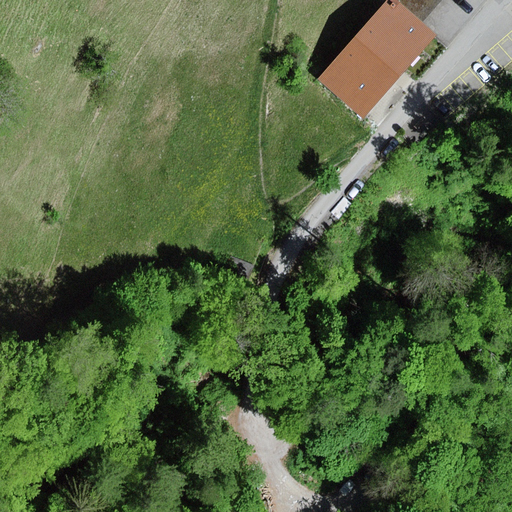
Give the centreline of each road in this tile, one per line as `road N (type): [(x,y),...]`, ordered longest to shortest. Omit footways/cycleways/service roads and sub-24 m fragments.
road 1 (unclassified): [(250,395),(283,258),(499,0)]
road 2 (track): [(274,0),(261,168),(267,189),(279,197),(295,192),(364,155)]
